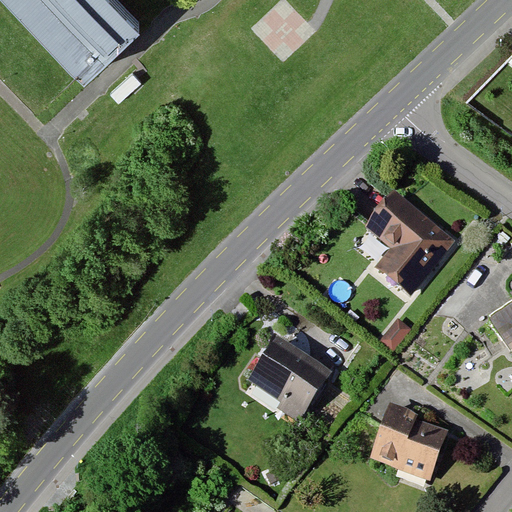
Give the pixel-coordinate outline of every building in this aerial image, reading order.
[(12,0),(84,75),(119,42),(139,23),(116,0),(12,0)] [(460,249),(398,199),(369,236),(393,255),(376,276),(414,306),(460,249)] [(511,311),(489,327),(511,358),(511,357),(511,311)] [(412,335),(399,324),(380,346),(393,357),(412,335)] [(338,385),(279,343),(248,388),(281,411),(277,416),(303,434),(338,385)] [(451,438),(394,418),(376,469),(433,489),(451,438)]
